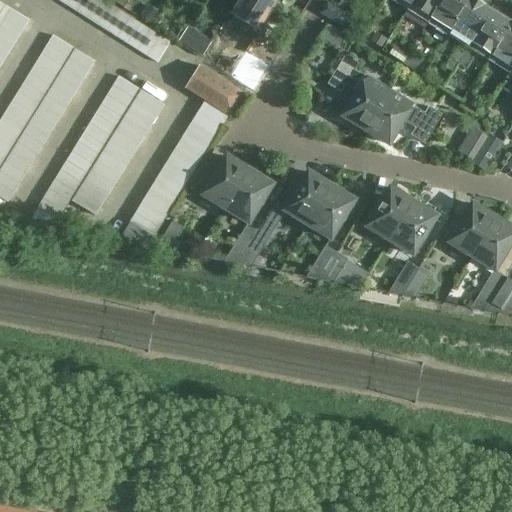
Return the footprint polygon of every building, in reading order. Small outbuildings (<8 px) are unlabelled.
[(70,0),(65,8),(76,14),(84,0),(70,0)] [(84,0),(76,14),(86,20),(98,0),(84,0)] [(98,0),(86,20),(96,27),(109,6),(99,0),(98,0)] [(277,0),(238,0),(229,15),(257,33),(277,0)] [(440,0),(412,0),(409,6),(406,11),(426,24),(429,19),(440,0)] [(440,0),(429,19),(449,32),(469,0),(440,0)] [(469,0),(449,32),(469,45),(490,12),(470,0),(469,0)] [(0,4),(0,26),(4,21),(10,10),(0,4)] [(146,5),(139,17),(151,25),(159,13),(146,5)] [(96,27),(106,33),(119,12),(109,6),(96,27)] [(10,10),(4,21),(22,32),(28,22),(10,10)] [(106,33),(116,39),(129,19),(119,12),(106,33)] [(351,34),(360,19),(349,12),(344,20),(339,27),(351,34)] [(469,45),(490,57),(510,25),(490,12),(469,45)] [(337,16),(333,23),(339,27),(344,20),(337,16)] [(116,39),(126,46),(139,25),(129,19),(116,39)] [(22,32),(4,21),(0,26),(0,31),(16,41),(22,32)] [(149,31),(139,25),(126,46),(136,52),(149,31)] [(490,57),(510,70),(511,66),(511,25),(510,25),(490,57)] [(319,39),(336,50),(344,37),(326,27),(319,39)] [(16,41),(0,31),(0,44),(10,51),(16,41)] [(146,59),(159,38),(149,31),(136,52),(146,59)] [(374,33),(369,42),(381,49),(386,41),(374,33)] [(66,59),(72,50),(51,37),(45,46),(66,59)] [(169,44),(159,38),(146,59),(156,65),(169,44)] [(392,43),(385,55),(401,64),(408,53),(392,43)] [(10,51),(0,44),(0,57),(5,60),(10,51)] [(61,69),(66,59),(45,46),(40,56),(61,69)] [(66,59),(88,72),(94,63),(72,50),(66,59)] [(456,50),(449,61),(457,65),(463,54),(456,50)] [(413,72),(420,61),(408,53),(401,64),(413,72)] [(464,70),(471,59),(463,54),(457,65),(464,70)] [(61,69),(40,56),(34,65),(55,78),(61,69)] [(258,80),(265,69),(247,57),(240,67),(258,80)] [(363,134),(388,93),(353,72),(357,65),(344,57),(326,86),(340,94),(344,86),(356,94),(342,118),(364,131),(363,134)] [(66,59),(61,69),(82,82),(88,72),(66,59)] [(28,75),(49,87),(55,78),(34,65),(28,75)] [(204,103),(227,117),(230,119),(244,96),(198,67),(184,90),(204,103)] [(240,67),(233,77),(252,90),(258,80),(240,67)] [(61,69),(55,78),(76,91),(82,82),(61,69)] [(22,84),(43,97),(49,87),(28,75),(22,84)] [(55,78),(49,87),(71,101),(76,91),(55,78)] [(112,87),(133,100),(138,91),(117,78),(112,87)] [(43,97),(22,84),(16,93),(37,106),(43,97)] [(71,101),(49,87),(43,97),(65,110),(71,101)] [(127,110),(132,101),(133,100),(112,87),(106,97),(127,110)] [(138,91),(133,100),(132,101),(157,117),(163,107),(138,91)] [(37,106),(16,93),(11,103),(32,116),(37,106)] [(388,93),(363,134),(364,134),(365,132),(388,146),(402,122),(414,129),(410,137),(423,145),(441,116),(427,108),(423,115),(388,93)] [(65,110),(43,97),(37,106),(59,119),(65,110)] [(100,106),(121,119),(126,111),(127,110),(106,97),(100,106)] [(132,101),(127,110),(126,111),(151,127),(157,117),(132,101)] [(26,125),(32,116),(11,103),(5,112),(26,125)] [(204,103),(197,114),(220,128),(227,117),(204,103)] [(59,119),(37,106),(32,116),(53,129),(59,119)] [(115,129),(120,121),(121,119),(100,106),(94,116),(115,129)] [(126,111),(121,119),(120,121),(145,137),(151,127),(126,111)] [(26,125),(5,112),(0,119),(0,122),(20,134),(26,125)] [(220,128),(197,114),(190,124),(214,139),(220,128)] [(32,116),(26,125),(47,138),(53,129),(32,116)] [(109,138),(113,132),(115,129),(94,116),(88,125),(109,138)] [(456,152),(471,162),(472,163),(488,136),(477,120),(471,129),(470,129),(456,152)] [(120,121),(115,129),(113,132),(138,147),(145,137),(120,121)] [(20,134),(0,122),(0,136),(14,145),(14,144),(20,135),(20,134)] [(190,124),(184,134),(208,148),(214,139),(190,124)] [(26,125),(20,134),(20,135),(41,148),(47,138),(26,125)] [(103,147),(107,142),(109,138),(88,125),(82,134),(103,147)] [(113,132),(109,138),(107,142),(132,157),(138,147),(113,132)] [(97,157),(101,152),(103,147),(82,134),(77,144),(97,157)] [(202,159),(208,148),(184,134),(178,144),(202,159)] [(41,148),(20,135),(14,144),(36,157),(41,148)] [(14,145),(0,136),(0,149),(8,155),(8,153),(14,145)] [(483,172),(500,144),(488,136),(472,163),(471,162),(470,164),(483,172)] [(107,142),(103,147),(101,152),(126,167),(132,157),(107,142)] [(14,144),(14,145),(8,153),(30,167),(36,157),(14,144)] [(71,153),(92,166),(94,162),(97,157),(77,144),(71,153)] [(178,144),(172,154),(195,169),(202,159),(178,144)] [(101,152),(97,157),(94,162),(119,177),(126,167),(101,152)] [(8,153),(8,155),(3,163),(24,176),(30,167),(8,153)] [(86,176),(88,172),(92,166),(71,153),(65,163),(86,176)] [(172,154),(166,164),(189,179),(195,169),(172,154)] [(225,211),(250,170),(249,170),(248,172),(225,158),(202,197),(225,211)] [(94,162),(92,166),(88,172),(113,188),(119,177),(94,162)] [(3,163),(1,165),(0,166),(0,174),(18,185),(24,176),(3,163)] [(80,185),(82,182),(86,176),(65,163),(59,172),(80,185)] [(166,164),(160,174),(183,189),(189,179),(166,164)] [(250,170),(225,211),(248,225),(271,186),(249,173),(250,170)] [(53,181),(74,194),(75,192),(80,185),(59,172),(53,181)] [(88,172),(86,176),(82,182),(107,198),(113,188),(88,172)] [(0,174),(0,187),(12,195),(18,185),(0,174)] [(177,199),(183,189),(160,174),(153,185),(177,199)] [(307,226),(332,186),(331,185),(330,187),(308,174),(284,212),(307,226)] [(47,191),(68,204),(69,202),(74,194),(53,181),(47,191)] [(82,182),(80,185),(75,192),(101,208),(107,198),(82,182)] [(153,185),(147,195),(171,209),(177,199),(153,185)] [(332,186),(307,226),(330,240),(353,202),(331,188),(332,186)] [(0,187),(0,200),(7,204),(12,195),(0,187)] [(389,242),(414,201),(413,201),(412,203),(390,189),(366,228),(389,242)] [(41,200),(62,213),(68,204),(47,191),(41,200)] [(75,192),(74,194),(69,202),(94,218),(101,208),(75,192)] [(147,195),(141,205),(164,219),(171,209),(147,195)] [(62,213),(41,200),(36,210),(57,223),(62,213)] [(414,201),(389,242),(412,256),(435,218),(413,204),(414,202),(414,201)] [(141,205),(135,215),(158,229),(164,219),(141,205)] [(471,258),(496,217),(495,216),(494,219),(472,205),(448,244),(471,258)] [(158,229),(135,215),(129,225),(152,239),(158,229)] [(496,217),(471,258),(494,272),(511,242),(511,229),(495,219),(496,217)] [(183,230),(172,223),(155,251),(169,253),(183,230)] [(237,266),(251,244),(240,237),(223,264),(237,266)] [(254,238),(251,244),(237,266),(250,269),(265,245),(254,238)] [(319,282),(336,254),(325,247),(305,279),(319,282)] [(336,254),(319,282),(332,285),(347,261),(336,254)] [(401,297),(418,270),(407,263),(387,295),(401,297)] [(418,270),(401,297),(414,300),(429,276),(418,270)] [(499,316),(511,294),(511,282),(504,278),(503,279),(493,272),(469,311),(497,316),(497,315),(499,316)] [(511,294),(499,316),(511,317),(511,294)]
